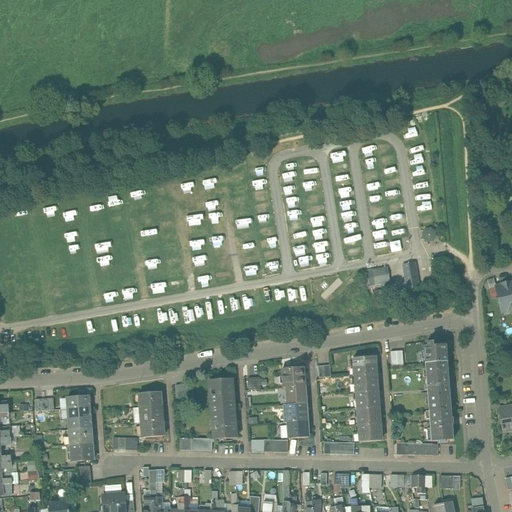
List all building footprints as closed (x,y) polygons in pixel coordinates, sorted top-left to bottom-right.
[(430,231),(427,231),(425,234),(425,237),(428,239),(431,239),(433,236),(433,233),(430,231)] [(415,263),(402,265),(405,283),(418,281),(415,263)] [(384,268),(373,271),(375,284),(387,282),(384,268)] [(511,282),(496,287),(501,307),(503,309),(507,309),(508,306),(511,304),(511,282)] [(230,295),(231,305),(240,303),(238,297),(233,298),(232,295),(230,295)] [(446,345),(434,346),(433,343),(432,342),(428,342),(427,344),(427,347),(424,347),(425,364),(447,362),(446,345)] [(392,364),(404,364),(403,350),(391,351),(392,364)] [(375,356),(353,358),(354,376),(377,374),(375,356)] [(447,362),(425,364),(429,412),(451,410),(447,362)] [(330,365),(318,366),(319,378),(331,377),(330,365)] [(295,368),(289,368),(290,369),(281,370),(283,388),(286,388),(305,386),(303,368),(295,369),(295,368)] [(377,374),(354,376),(355,392),(378,391),(377,374)] [(260,378),(248,379),(248,391),(260,390),(260,378)] [(232,380),(209,381),(211,410),(234,409),(232,380)] [(187,385),(175,385),(176,399),(188,398),(187,385)] [(305,386),(286,388),(287,405),(306,404),(305,386)] [(378,391),(355,392),(357,409),(379,407),(378,391)] [(161,392),(139,394),(140,408),(162,406),(161,392)] [(89,397),(67,398),(67,409),(89,408),(89,397)] [(287,405),(284,405),(285,423),(287,423),(307,421),(306,404),(287,405)] [(162,406),(140,408),(141,423),(163,421),(162,406)] [(511,406),(499,409),(502,427),(502,431),(503,431),(503,432),(511,430),(511,406)] [(379,407),(357,409),(358,425),(380,424),(379,407)] [(89,408),(67,409),(68,420),(90,418),(89,408)] [(234,409),(211,410),(214,439),(236,438),(234,409)] [(451,410),(429,412),(431,442),(453,440),(451,410)] [(90,418),(68,420),(69,430),(91,429),(90,418)] [(163,421),(141,423),(142,438),(164,436),(163,421)] [(307,421),(287,423),(287,426),(281,426),(282,432),(281,434),(281,436),(282,437),(284,438),(288,438),(288,439),(308,437),(307,421)] [(380,424),(358,425),(359,443),(381,441),(380,433),(381,433),(380,424)] [(91,429),(69,430),(70,446),(92,444),(91,429)] [(10,438),(0,438),(0,452),(1,453),(0,444),(4,443),(4,445),(10,444),(10,440),(13,440),(13,438),(10,438)] [(137,438),(125,438),(125,450),(137,450),(137,438)] [(212,439),(204,439),(203,451),(212,451),(212,439)] [(288,441),(276,441),(275,453),(287,453),(288,441)] [(92,444),(70,446),(72,462),(93,460),(92,444)] [(438,444),(420,444),(420,456),(438,456),(438,444)] [(1,453),(0,452),(0,463),(11,463),(11,457),(6,457),(6,456),(4,456),(4,457),(1,457),(1,453)] [(11,463),(0,463),(0,474),(11,473),(11,468),(12,468),(11,463)] [(90,466),(78,467),(79,479),(91,478),(90,466)] [(164,482),(164,470),(156,470),(156,479),(156,482),(164,482)] [(11,473),(0,474),(0,485),(2,485),(11,484),(12,484),(11,473)] [(349,474),(341,474),(341,484),(349,484),(349,474)] [(381,475),(369,475),(369,487),(381,488),(381,475)] [(425,476),(411,476),(411,487),(417,488),(417,494),(426,494),(425,488),(425,476)] [(453,476),(441,476),(440,489),(453,489),(453,476)] [(2,485),(0,485),(0,496),(12,495),(11,484),(2,485)] [(276,496),(264,495),(264,502),(272,503),(277,504),(276,496)] [(113,497),(114,511),(125,511),(124,496),(113,497)] [(114,511),(113,497),(102,497),(103,511),(114,511)] [(170,511),(162,511),(162,498),(160,497),(156,498),(156,511),(170,511)] [(211,499),(205,499),(205,511),(198,511),(197,511),(210,511),(211,504),(211,499)] [(361,511),(362,508),(357,508),(356,499),(351,500),(352,507),(351,511),(361,511)] [(319,511),(320,506),(319,500),(312,501),(313,511),(319,511)] [(67,502),(49,504),(49,511),(69,511),(69,510),(68,510),(67,502)] [(190,502),(184,502),(184,511),(183,511),(197,511),(198,511),(190,511),(190,502)] [(264,502),(262,511),(271,511),(272,503),(264,502)] [(453,511),(452,502),(444,504),(445,511),(453,511)]
